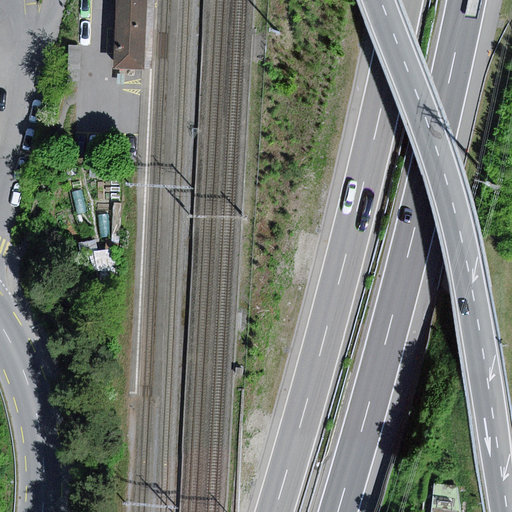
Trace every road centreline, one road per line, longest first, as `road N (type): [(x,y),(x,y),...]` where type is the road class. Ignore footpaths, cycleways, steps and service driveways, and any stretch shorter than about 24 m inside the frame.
road 1 (motorway): [(381,0),(454,205),(504,511)]
road 2 (motorway): [(402,0),(340,272),(273,511)]
road 3 (motorway): [(339,511),(466,0)]
road 4 (tertiary): [(42,511),(39,426),(0,325)]
